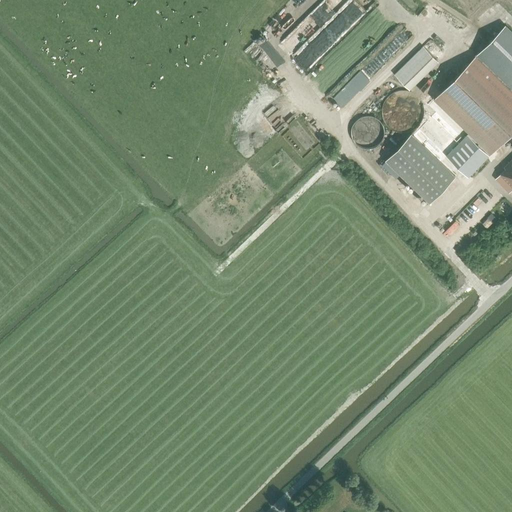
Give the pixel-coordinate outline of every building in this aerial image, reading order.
[(309,65),(368,1),(366,0),(352,0),(300,56),(309,65)] [(341,74),(390,28),(383,22),(335,67),(341,74)] [(409,23),(342,86),(348,92),(408,35),(408,36),(415,29),(409,23)] [(511,154),(511,159),(504,167),(506,169),(496,179),(511,194),(511,193),(511,33),(505,26),(477,54),(461,71),(434,99),(491,154),(508,137),(511,141),(511,152),(511,154)] [(353,48),(364,35),(355,28),(313,78),(319,84),(351,46),(353,48)] [(382,37),(357,63),(361,67),(385,41),(382,37)] [(365,80),(373,88),(397,64),(393,60),(406,47),(402,43),(365,80)] [(394,74),(410,90),(439,61),(423,45),(394,74)] [(420,114),(420,111),(419,107),(417,104),(415,101),(413,99),(410,97),(407,96),(403,95),(400,96),(397,96),(393,98),(390,100),(387,103),(385,106),(384,110),(384,113),(384,117),(385,120),(386,124),(389,126),(391,129),(394,131),(398,132),(401,132),(405,132),(409,131),(412,129),(415,127),(417,124),(419,121),(420,118),(420,114)] [(384,136),(384,133),(383,129),(381,127),(380,124),(377,122),(374,121),(371,120),(368,120),(366,120),(362,121),(359,122),(357,124),(355,127),(353,129),(352,133),(352,136),(352,139),(353,142),(354,145),(356,147),(359,149),(362,151),(363,152),(367,152),(371,152),(374,151),(377,149),(380,147),(382,145),(383,142),(384,139),(384,136)] [(455,176),(411,133),(385,159),(429,202),(455,176)] [(491,154),(468,133),(446,156),(468,177),(491,154)] [(444,228),(476,197),(469,190),(437,220),(444,228)] [(451,235),(456,240),(483,216),(477,209),(488,199),(484,194),(456,220),(461,226),(451,235)]
